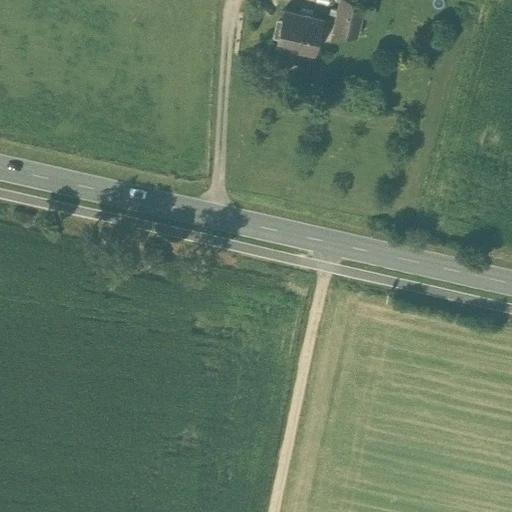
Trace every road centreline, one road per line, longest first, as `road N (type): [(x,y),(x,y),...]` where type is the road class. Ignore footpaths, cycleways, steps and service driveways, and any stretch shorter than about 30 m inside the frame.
road 1 (secondary): [(0,167),(511,283)]
road 2 (track): [(276,511),(331,243)]
